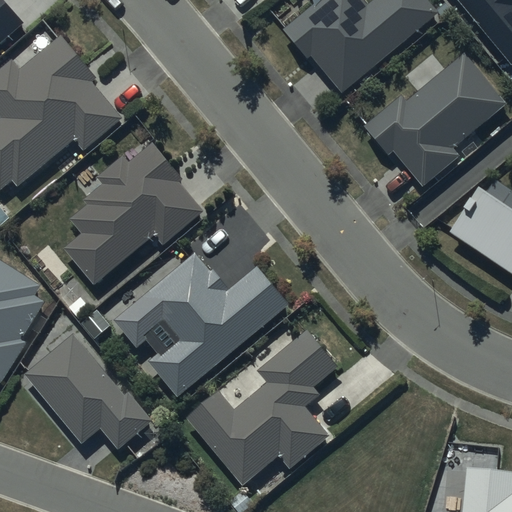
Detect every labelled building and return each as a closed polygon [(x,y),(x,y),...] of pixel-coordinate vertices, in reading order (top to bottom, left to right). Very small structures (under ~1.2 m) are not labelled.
[(0,0),(0,44),(24,23),(4,0),(0,0)] [(365,0),(320,0),(285,29),(308,58),(313,55),(343,91),(440,11),(430,0),(376,0),(370,5),(365,0)] [(511,0),(459,0),(511,61),(511,0)] [(13,60),(0,70),(0,115),(2,118),(0,119),(0,189),(12,180),(18,187),(76,140),(85,151),(123,119),(92,82),(97,78),(62,37),(21,70),(13,60)] [(402,95),(365,127),(390,155),(394,151),(424,185),(459,155),(454,148),(507,103),(465,54),(408,102),(402,95)] [(124,155),(97,178),(104,186),(86,200),(89,203),(70,219),(83,234),(65,249),(95,285),(155,234),(164,244),(204,210),(180,181),(183,179),(153,143),(130,162),(124,155)] [(511,208),(481,188),(451,234),(511,273),(511,208)] [(196,255),(144,297),(164,321),(142,340),(157,356),(150,362),(178,397),(289,304),(258,267),(229,290),(213,270),(210,272),(196,255)] [(41,284),(0,258),(0,381),(0,382),(25,343),(21,340),(46,301),(34,294),(41,284)] [(220,391),(187,417),(243,486),(281,456),(290,468),(329,437),(305,408),(322,395),(315,386),(338,368),(308,331),(258,372),(267,383),(235,410),(220,391)] [(124,395),(74,334),(24,374),(81,443),(101,426),(118,447),(152,420),(128,391),(124,395)] [(511,511),(511,472),(467,468),(463,511),(511,511)]
